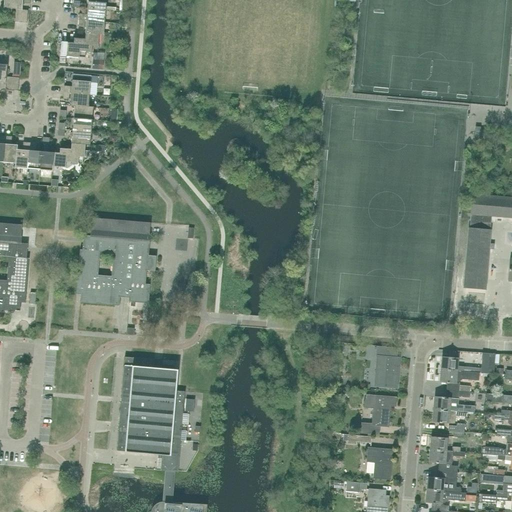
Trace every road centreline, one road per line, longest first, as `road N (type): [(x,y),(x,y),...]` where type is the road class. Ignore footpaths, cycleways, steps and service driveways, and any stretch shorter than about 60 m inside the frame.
road 1 (residential): [(408,511),(425,339)]
road 2 (residential): [(0,116),(32,122),(41,112),(36,51),(26,39)]
